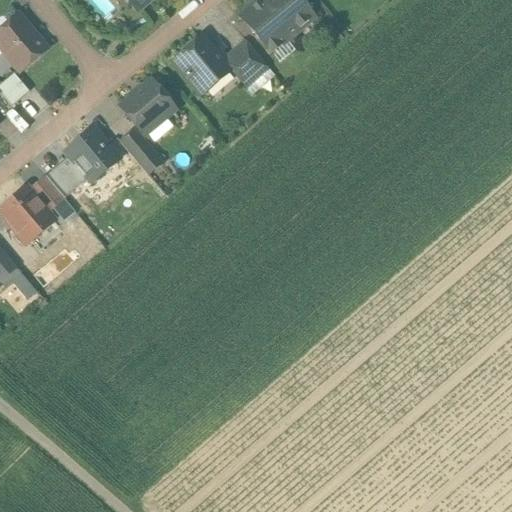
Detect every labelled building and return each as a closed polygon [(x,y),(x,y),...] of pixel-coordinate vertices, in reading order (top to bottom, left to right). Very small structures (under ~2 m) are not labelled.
[(131,0),(139,9),(149,0),(131,0)] [(298,0),(251,0),(250,2),(254,6),(240,17),(271,54),(314,19),(298,0)] [(46,50),(10,6),(0,15),(0,32),(1,33),(0,33),(0,47),(20,72),(46,50)] [(210,50),(201,39),(174,62),(199,93),(205,93),(233,70),(219,54),(209,54),(210,50)] [(267,68),(246,43),(229,58),(250,83),(267,68)] [(30,93),(14,74),(0,86),(0,93),(1,95),(12,108),(30,93)] [(163,95),(151,82),(120,108),(144,136),(175,110),(176,104),(168,95),(163,95)] [(108,146),(94,130),(66,153),(78,167),(65,178),(75,191),(89,180),(92,184),(120,160),(108,146)] [(158,160),(135,132),(121,143),(136,161),(144,171),(158,160)] [(121,143),(117,138),(108,146),(120,160),(127,169),(136,161),(121,143)] [(46,178),(29,192),(47,214),(64,200),(46,178)] [(29,192),(27,189),(0,211),(0,213),(25,243),(52,220),(47,214),(29,192)] [(0,282),(17,268),(0,247),(0,282)]
